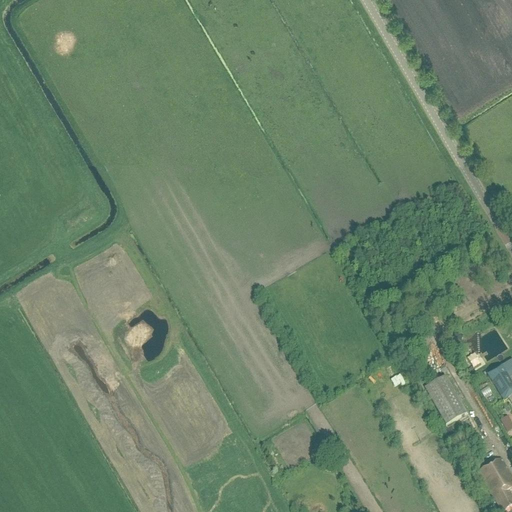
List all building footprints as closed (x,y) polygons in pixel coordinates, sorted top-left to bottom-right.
[(418,313),(425,323),(434,317),(428,307),(423,310),(418,313)] [(511,386),(501,368),(487,377),(503,403),(509,399),(511,404),(511,386)] [(445,429),(466,417),(445,380),(424,392),(445,429)] [(511,498),(509,493),(511,491),(511,484),(511,483),(511,482),(511,479),(501,461),(477,475),(493,503),(494,502),(499,511),(506,511),(511,509),(511,498)] [(477,492),(483,501),(488,498),(483,488),(477,492)]
